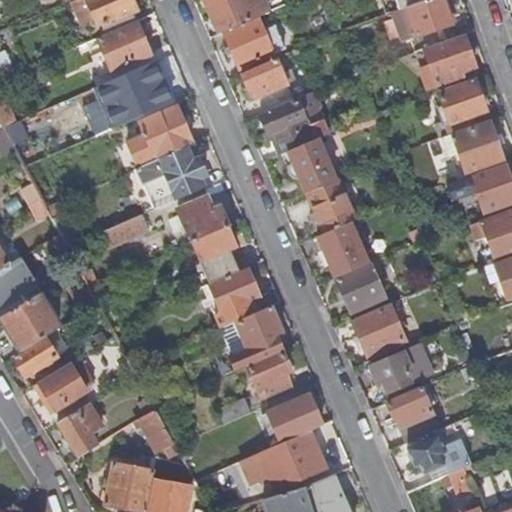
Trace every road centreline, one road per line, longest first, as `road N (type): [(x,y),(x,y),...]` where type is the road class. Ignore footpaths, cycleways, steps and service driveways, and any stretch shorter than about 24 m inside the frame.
road 1 (residential): [(174,0),(394,511)]
road 2 (residential): [(0,394),(65,511)]
